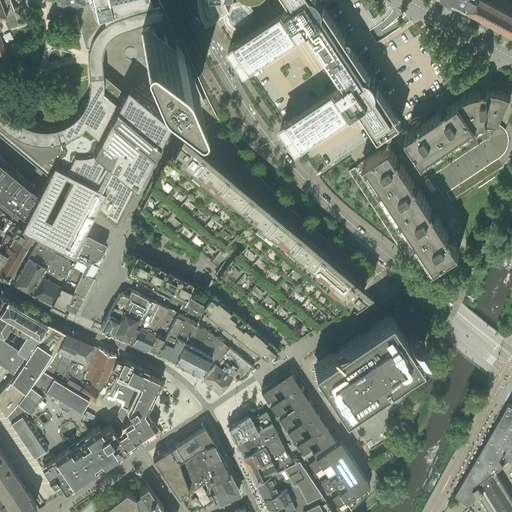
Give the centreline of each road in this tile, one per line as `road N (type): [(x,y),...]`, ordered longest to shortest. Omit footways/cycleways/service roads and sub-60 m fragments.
road 1 (tertiary): [(406,271),(275,148),(224,74),(188,0)]
road 2 (residential): [(349,511),(378,483),(288,355)]
road 3 (residential): [(288,355),(406,271)]
road 4 (tertiary): [(511,357),(406,271)]
